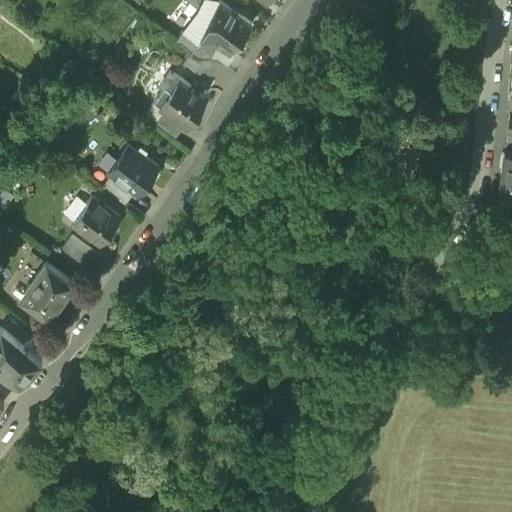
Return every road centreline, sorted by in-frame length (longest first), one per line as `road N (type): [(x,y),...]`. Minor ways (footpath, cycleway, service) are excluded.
road 1 (residential): [(0,444),(325,0)]
road 2 (residential): [(510,0),(468,238),(389,357)]
